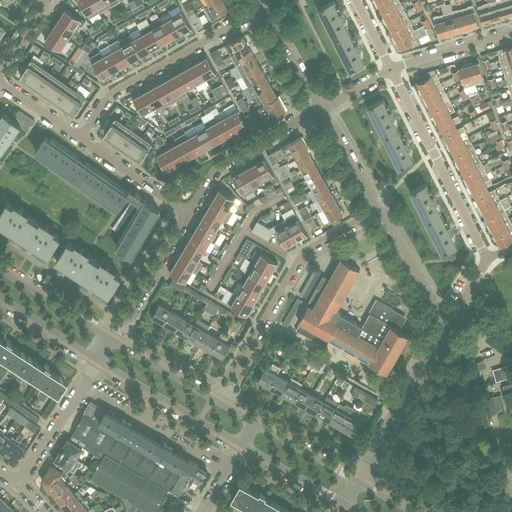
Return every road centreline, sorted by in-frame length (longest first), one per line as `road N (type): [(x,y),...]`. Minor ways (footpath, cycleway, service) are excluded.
road 1 (residential): [(219,402),(304,250),(375,210)]
road 2 (residential): [(79,138),(110,94),(263,6)]
road 3 (residential): [(484,260),(390,70)]
road 4 (residential): [(355,482),(446,329)]
road 5 (residential): [(187,212),(218,163),(320,108)]
road 6 (tertiary): [(97,360),(241,445)]
road 7 (residential): [(109,340),(187,212)]
road 8 (residential): [(17,485),(97,360)]
road 9 (residential): [(446,329),(375,210)]
road 10 (residential): [(187,212),(79,138)]
road 11 (tertiary): [(109,340),(0,271)]
road 12 (residential): [(390,70),(511,32)]
road 13 (tertiary): [(219,402),(109,340)]
